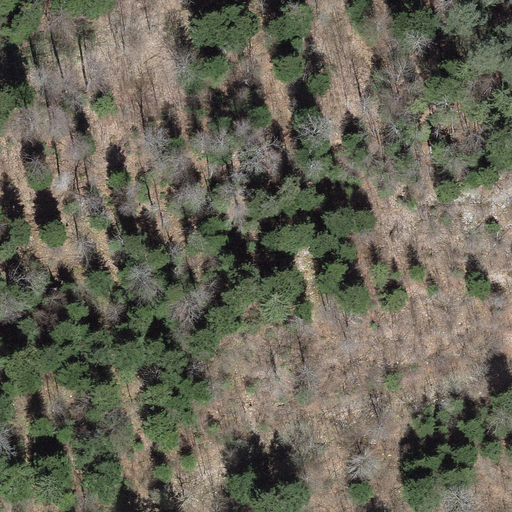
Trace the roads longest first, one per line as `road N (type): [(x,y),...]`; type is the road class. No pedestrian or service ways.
road 1 (track): [(511,356),(381,382),(104,511)]
road 2 (track): [(207,0),(0,49)]
